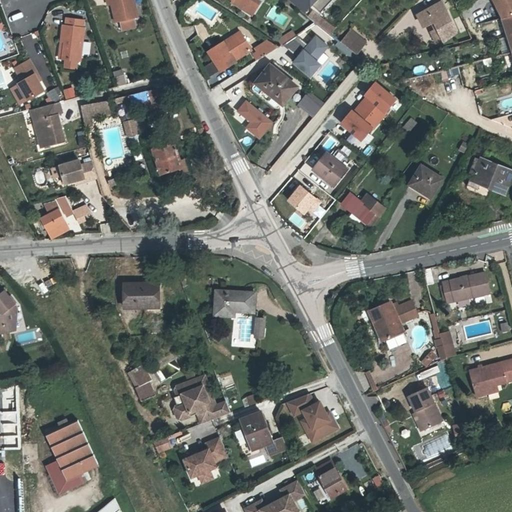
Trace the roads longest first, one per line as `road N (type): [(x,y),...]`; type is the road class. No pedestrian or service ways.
road 1 (tertiary): [(262,222),(198,241),(0,251)]
road 2 (tertiary): [(301,285),(412,511)]
road 3 (tertiary): [(157,0),(262,222)]
road 4 (tertiary): [(509,237),(312,282)]
